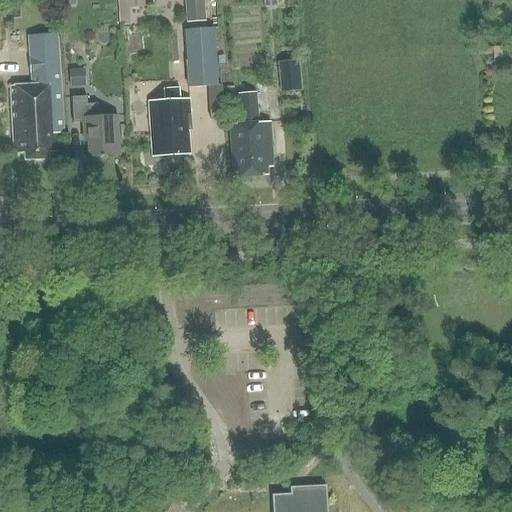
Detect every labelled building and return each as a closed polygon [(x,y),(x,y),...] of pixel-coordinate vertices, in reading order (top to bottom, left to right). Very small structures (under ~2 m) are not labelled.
[(184,0),(185,11),(190,11),(190,23),(205,22),(204,0),(184,0)] [(214,28),(213,28),(183,30),(187,89),(207,88),(218,87),(214,28)] [(9,88),(11,118),(12,131),(13,154),(23,154),(24,161),(47,159),(46,153),(56,153),(55,134),(62,134),(56,35),(28,37),(31,85),(12,86),(12,88),(9,88)] [(502,48),(477,49),(478,63),(503,62),(502,48)] [(278,91),(302,90),(300,67),(276,69),(278,91)] [(84,70),(69,71),(70,87),(85,86),(84,70)] [(218,87),(207,88),(209,121),(223,120),(222,109),(221,88),(220,87),(218,87)] [(233,87),(221,88),(222,109),(232,108),(232,106),(234,106),(233,87)] [(162,90),(163,101),(148,102),(151,157),(189,155),(188,131),(190,131),(188,100),(179,100),(178,89),(162,90)] [(228,125),(231,178),(268,176),(267,168),(273,168),(270,122),(258,123),(256,93),(237,94),(239,124),(228,125)] [(86,123),(87,157),(119,156),(117,116),(98,117),(97,104),(86,105),(86,97),(71,97),(72,124),(86,123)] [(327,511),(326,486),(298,488),(299,494),(290,495),(272,496),(272,511),(327,511)]
